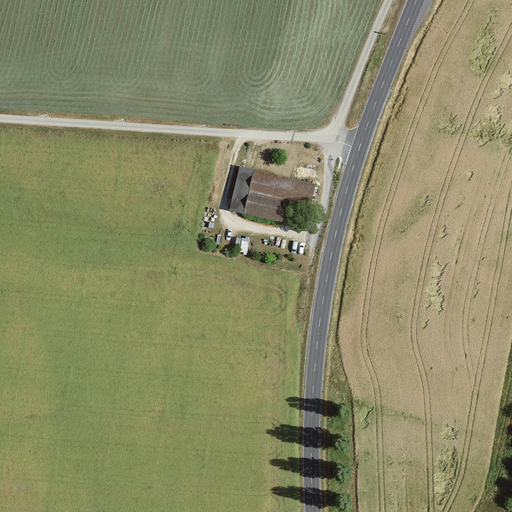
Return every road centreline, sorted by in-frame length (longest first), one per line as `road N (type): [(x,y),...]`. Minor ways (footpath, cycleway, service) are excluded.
road 1 (secondary): [(416,0),(359,147),(331,251),(313,375),(313,511)]
road 2 (track): [(0,118),(332,139)]
road 3 (track): [(388,0),(332,139),(359,147)]
road 4 (track): [(240,133),(225,215),(244,226),(312,234)]
